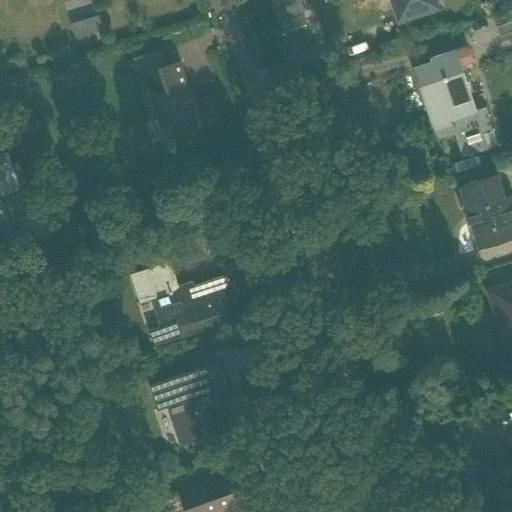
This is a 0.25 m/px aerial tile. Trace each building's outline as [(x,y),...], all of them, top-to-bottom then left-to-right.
[(265,0),(274,32),(301,25),(294,0),(265,0)] [(428,0),(431,9),(457,0),(396,0),(399,8),(422,0),(428,0)] [(68,23),(75,42),(98,35),(92,15),(68,23)] [(511,16),(492,27),(501,44),(511,37),(511,16)] [(459,155),(481,148),(475,132),(488,127),(480,105),(468,109),(448,47),(402,63),(428,139),(451,132),(459,155)] [(153,138),(199,121),(175,53),(128,70),(153,138)] [(0,219),(2,219),(0,214),(0,193),(13,188),(0,155),(0,219)] [(471,248),(511,235),(511,221),(495,168),(450,182),(471,248)] [(147,348),(229,319),(219,291),(225,288),(219,269),(174,285),(165,258),(121,274),(147,348)] [(501,343),(511,339),(511,277),(483,288),(501,343)] [(222,392),(209,356),(142,380),(152,406),(159,404),(173,445),(212,431),(200,400),(222,392)] [(244,511),(230,471),(169,492),(175,511),(244,511)]
